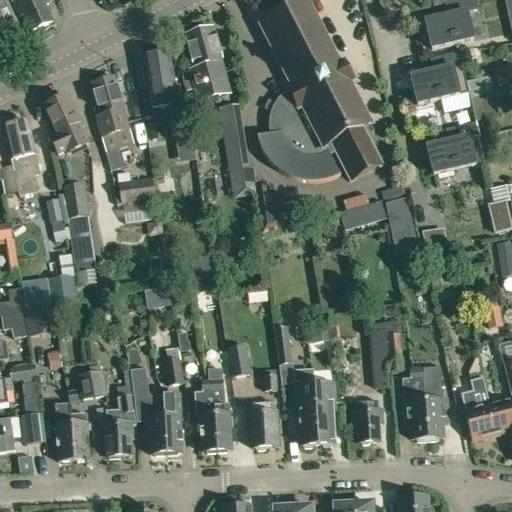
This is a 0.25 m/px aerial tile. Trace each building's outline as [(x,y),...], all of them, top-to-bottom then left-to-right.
[(29,35),(52,25),(44,8),(48,6),(44,0),(16,0),(17,3),(11,6),(18,20),(21,18),(29,35)] [(427,34),(431,52),(473,42),(466,14),(476,12),(473,0),(444,7),(447,19),(429,23),(432,33),(427,34)] [(266,112),(273,115),(271,126),(272,136),(256,139),(257,143),(259,147),(260,151),(262,154),(264,158),(266,161),(269,165),(272,168),(275,171),(278,173),(281,176),(285,178),(288,180),(292,181),(296,183),(300,184),(304,184),(308,185),(312,185),(316,185),(320,184),(324,184),(328,183),(332,181),(336,180),(340,178),(329,157),(336,154),(351,183),(380,168),(360,130),(369,125),(348,84),(352,82),(343,65),(339,67),(307,4),(261,27),(293,90),(289,92),(292,98),(288,100),(286,96),(278,106),(277,106),(271,103),(267,112),(266,112)] [(0,49),(9,45),(0,24),(0,49)] [(223,74),(220,66),(221,65),(211,31),(187,38),(196,72),(190,74),(198,105),(229,97),(223,74)] [(151,110),(181,105),(179,88),(174,89),(169,56),(143,60),(148,94),(149,94),(151,110)] [(413,90),(417,107),(468,95),(459,56),(430,62),(432,74),(415,78),(418,88),(413,90)] [(498,119),(489,79),(467,84),(475,123),(498,119)] [(114,80),(90,87),(100,119),(95,120),(105,155),(133,146),(123,112),(114,80)] [(66,100),(44,110),(57,137),(48,141),(56,160),(64,157),(65,158),(90,147),(82,129),(83,128),(77,115),(74,117),(66,100)] [(226,111),(231,138),(234,158),(247,155),(244,136),(239,108),(226,111)] [(2,130),(10,163),(19,199),(38,194),(34,178),(39,177),(34,157),(35,157),(27,124),(2,130)] [(151,143),(163,141),(160,125),(148,126),(151,143)] [(429,160),(433,178),(484,166),(475,126),(446,133),(449,144),(431,148),(434,159),(429,160)] [(478,138),(483,159),(498,155),(493,134),(478,138)] [(106,155),(112,174),(125,170),(119,151),(106,155)] [(122,208),(124,208),(157,203),(154,181),(119,186),(122,208)] [(83,188),(63,190),(76,275),(95,273),(83,188)] [(317,207),(285,216),(281,204),(269,205),(266,190),(254,192),(261,237),(321,218),(317,207)] [(385,206),(394,255),(417,249),(407,201),(385,206)] [(63,224),(59,203),(45,206),(49,226),(63,224)] [(340,216),(346,235),(387,222),(381,203),(340,216)] [(487,207),(493,237),(511,232),(511,228),(506,203),(487,207)] [(9,227),(0,228),(0,244),(11,243),(9,227)] [(440,249),(436,231),(421,234),(425,252),(440,249)] [(511,263),(509,245),(496,247),(499,268),(511,265),(511,263)] [(447,289),(440,255),(425,258),(432,293),(447,289)] [(77,305),(73,278),(46,282),(50,309),(77,305)] [(0,318),(0,319),(24,315),(21,291),(8,293),(10,305),(0,306),(0,318)] [(484,311),(488,331),(502,329),(499,309),(484,311)] [(28,339),(44,337),(42,327),(54,325),(52,311),(25,315),(28,339)] [(12,341),(28,339),(24,315),(0,319),(2,333),(11,332),(12,341)] [(367,327),(368,334),(385,331),(389,373),(400,373),(396,329),(396,323),(367,327)] [(309,331),(310,345),(329,343),(327,329),(309,331)] [(372,390),(389,389),(391,388),(389,373),(385,331),(368,334),(372,390)] [(177,336),(180,354),(190,353),(189,345),(186,343),(185,335),(177,336)] [(288,345),(276,346),(279,370),(291,368),(288,345)] [(232,381),(249,378),(244,349),(227,352),(232,381)] [(47,355),(50,370),(61,368),(59,353),(47,355)] [(177,363),(162,365),(166,389),(181,386),(177,363)] [(33,368),(9,372),(10,385),(35,381),(33,368)] [(409,372),(409,382),(402,382),(403,406),(405,430),(410,429),(411,443),(417,443),(417,446),(427,445),(424,395),(424,389),(423,383),(435,382),(434,371),(409,372)] [(100,375),(89,377),(93,401),(104,399),(100,375)] [(313,375),(293,375),(295,401),(297,401),(297,408),(299,449),(317,448),(314,395),(313,375)] [(81,403),(93,401),(89,377),(76,380),(81,403)] [(264,395),(276,394),(275,378),(263,379),(264,395)] [(213,384),(214,408),(216,454),(232,453),(230,417),(229,417),(229,407),(224,407),(224,395),(223,395),(222,383),(213,384)] [(201,455),(216,454),(214,408),(213,384),(202,384),(203,396),(194,397),(194,414),(199,413),(199,419),(201,455)] [(424,389),(424,395),(427,445),(437,445),(437,442),(442,441),(441,428),(447,427),(445,404),(442,404),(441,388),(435,388),(424,389)] [(485,390),(472,393),(459,396),(462,410),(471,444),(497,437),(489,408),(485,390)] [(69,406),(77,404),(76,394),(67,395),(69,406)] [(314,395),(317,448),(334,448),(332,406),(330,406),(329,394),(314,395)] [(105,414),(106,429),(104,429),(105,460),(130,459),(129,442),(131,442),(131,429),(135,429),(130,399),(118,401),(120,413),(105,414)] [(163,408),(165,456),(182,455),(180,420),(179,420),(178,399),(162,399),(163,408)] [(510,434),(511,430),(511,402),(489,408),(497,437),(510,434)] [(357,446),(380,445),(378,427),(382,427),(382,414),(378,414),(377,404),(366,405),(367,415),(351,415),(352,433),(356,432),(357,446)] [(251,451),(277,450),(275,416),(274,416),(274,406),(251,408),(251,417),(248,417),(248,434),(251,434),(251,451)] [(73,464),(71,417),(70,407),(54,408),(57,465),(73,464)] [(149,457),(165,456),(163,408),(148,409),(149,422),(147,422),(149,457)] [(71,417),(73,464),(88,463),(87,428),(86,427),(86,417),(71,417)] [(22,448),(26,448),(45,445),(42,418),(39,418),(25,420),(19,420),(21,442),(22,448)] [(4,455),(14,454),(11,430),(1,431),(0,431),(0,430),(0,456),(4,456),(4,455)] [(33,477),(31,460),(16,462),(18,478),(33,477)] [(413,502),(413,511),(428,511),(428,501),(413,502)] [(413,511),(413,502),(398,503),(398,511),(413,511)]
